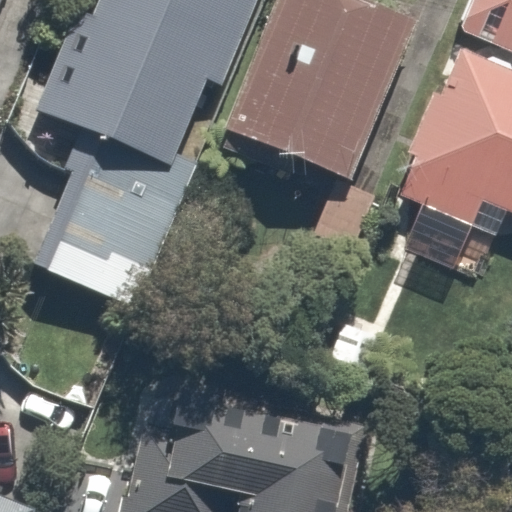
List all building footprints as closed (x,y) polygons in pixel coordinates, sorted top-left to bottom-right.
[(38,266),(138,304),(193,161),(164,150),(195,69),(213,76),(242,0),(65,0),(23,111),(88,136),(38,266)] [(400,24),(339,0),(260,0),(210,126),(338,178),(400,24)] [(511,0),(454,0),(445,26),(511,51),(511,0)] [(476,203),(511,218),(511,62),(510,61),(506,73),(442,45),(380,187),(467,225),(476,203)] [(372,198),(327,179),(305,231),(350,250),(372,198)] [(331,511),(349,421),(131,381),(123,423),(106,511),(331,511)] [(0,511),(16,511),(29,478),(0,468),(0,511)]
